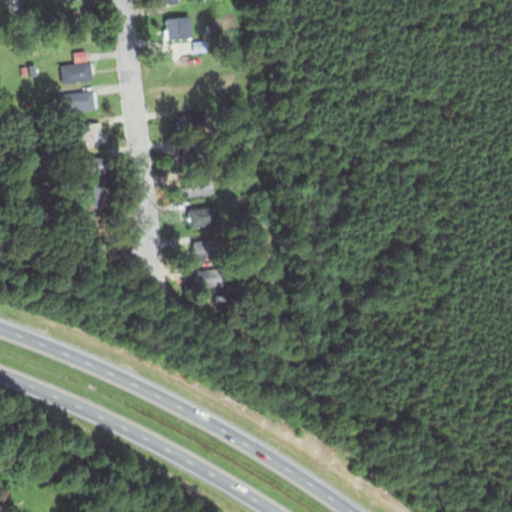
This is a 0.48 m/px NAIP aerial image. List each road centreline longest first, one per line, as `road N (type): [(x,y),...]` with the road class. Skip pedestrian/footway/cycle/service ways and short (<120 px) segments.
road 1 (motorway): [(354,511),(159,393),(0,326)]
road 2 (motorway): [(0,371),(195,461),(277,511)]
road 3 (residential): [(154,280),(120,0)]
